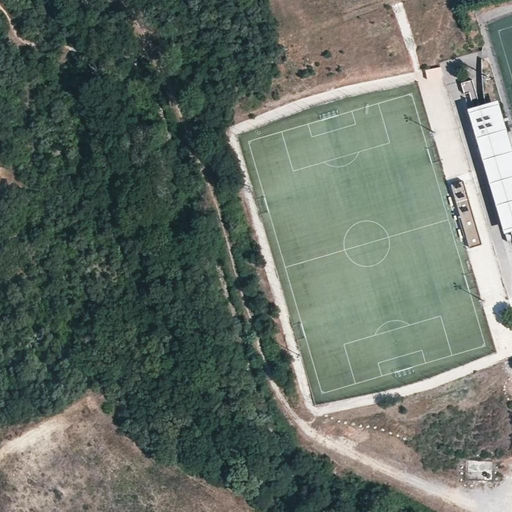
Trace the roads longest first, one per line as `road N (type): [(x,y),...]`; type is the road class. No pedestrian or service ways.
road 1 (track): [(145,42),(181,116),(195,180),(275,393),(301,428),(446,511)]
road 2 (track): [(0,7),(39,39),(116,55),(145,42),(126,0)]
